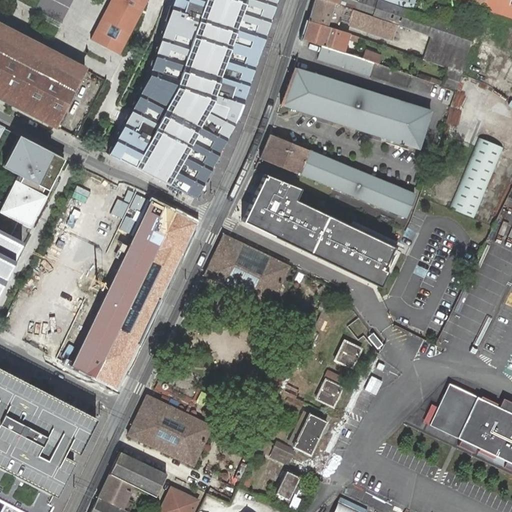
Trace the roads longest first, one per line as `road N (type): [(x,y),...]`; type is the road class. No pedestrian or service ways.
road 1 (residential): [(0,113),(219,222)]
road 2 (tertiary): [(219,222),(304,0)]
road 3 (residential): [(128,410),(219,222)]
road 4 (residential): [(219,222),(341,280),(388,332)]
road 5 (residential): [(128,410),(0,342)]
